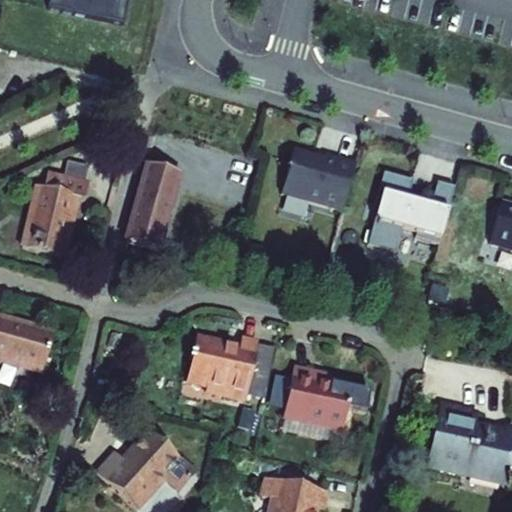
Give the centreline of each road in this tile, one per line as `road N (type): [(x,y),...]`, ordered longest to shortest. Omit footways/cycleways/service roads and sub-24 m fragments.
road 1 (residential): [(97,307),(145,319),(193,297),(217,297),(405,342),(369,511)]
road 2 (residential): [(511,142),(225,63),(199,36),(198,0)]
road 3 (unclassified): [(97,307),(148,95)]
road 4 (unclassified): [(42,511),(97,307)]
